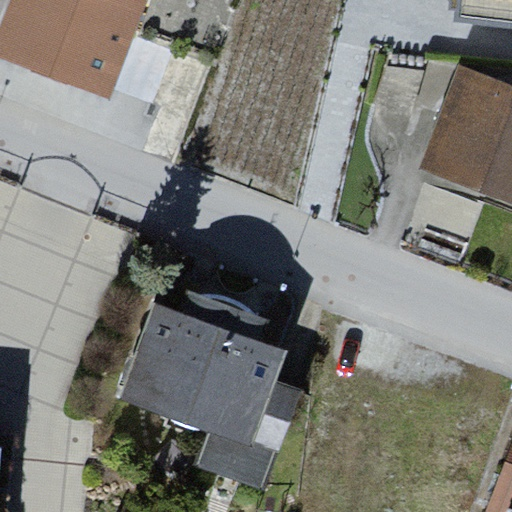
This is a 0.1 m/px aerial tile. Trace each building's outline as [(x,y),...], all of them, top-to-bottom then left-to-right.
[(150,2),(144,0),(16,0),(0,42),(0,57),(112,100),(150,2)] [(511,0),(455,0),(452,26),(511,32),(511,0)] [(511,94),(456,72),(415,176),(511,213),(511,94)] [(282,358),(147,309),(114,399),(249,449),(282,358)] [(511,511),(511,488),(502,511),(511,511)]
